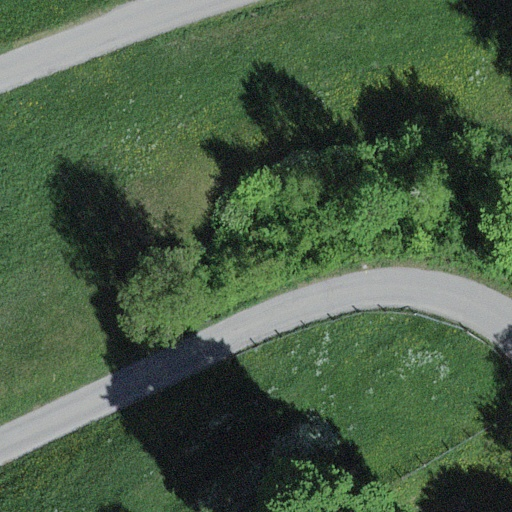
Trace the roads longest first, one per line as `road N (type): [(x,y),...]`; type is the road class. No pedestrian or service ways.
road 1 (track): [(0,452),(91,401),(309,311),(456,308),(511,346)]
road 2 (track): [(229,0),(0,79)]
